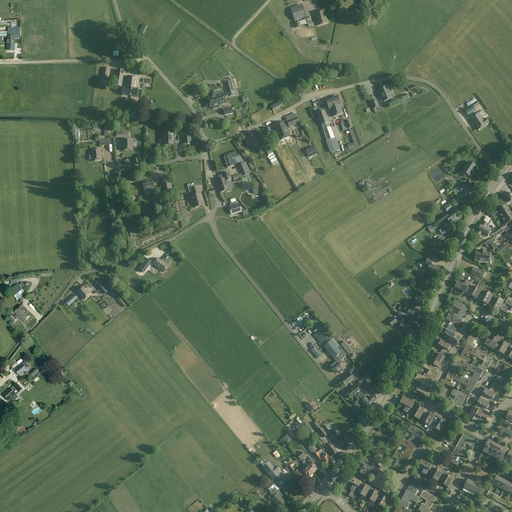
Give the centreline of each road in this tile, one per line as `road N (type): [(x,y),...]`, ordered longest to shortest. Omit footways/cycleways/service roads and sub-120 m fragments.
road 1 (secondary): [(368,426),(499,178)]
road 2 (unclassified): [(0,369),(82,275),(124,262),(214,212)]
road 3 (unclassified): [(368,426),(220,242),(214,212)]
road 4 (unclassified): [(499,178),(429,83),(396,77),(319,94)]
road 5 (unclassified): [(0,62),(147,57)]
road 6 (residential): [(205,143),(319,94)]
